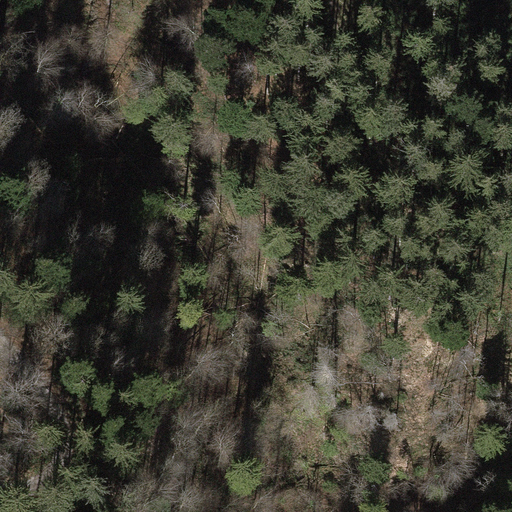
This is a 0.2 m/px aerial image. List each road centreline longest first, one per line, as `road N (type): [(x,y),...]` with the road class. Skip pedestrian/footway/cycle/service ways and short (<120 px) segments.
road 1 (track): [(351,0),(393,116),(453,201),(502,248)]
road 2 (track): [(0,344),(65,433),(65,459),(53,474),(23,490),(0,489)]
